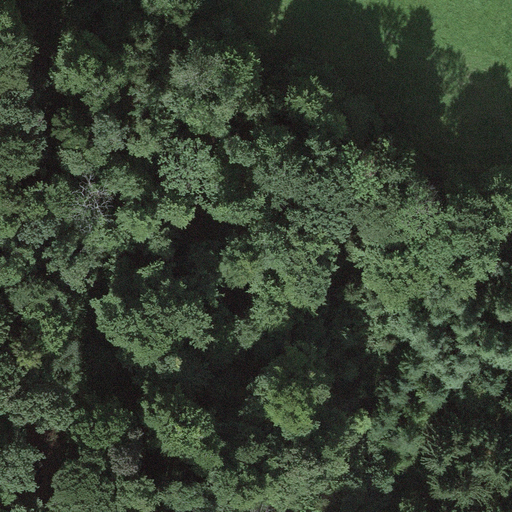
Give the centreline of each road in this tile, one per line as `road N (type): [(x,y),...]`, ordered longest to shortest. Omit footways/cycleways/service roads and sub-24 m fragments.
road 1 (track): [(0,28),(165,101),(254,160),(397,178),(511,170)]
road 2 (track): [(0,274),(326,174)]
